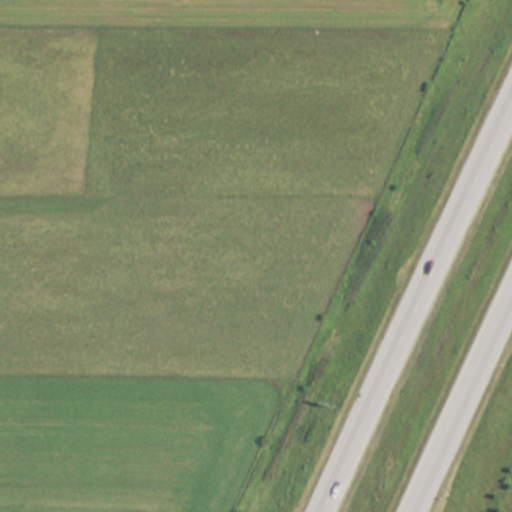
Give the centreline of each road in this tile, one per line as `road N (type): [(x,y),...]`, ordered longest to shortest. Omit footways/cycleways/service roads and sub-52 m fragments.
road 1 (motorway): [(511,106),(326,511)]
road 2 (motorway): [(421,511),(511,314)]
